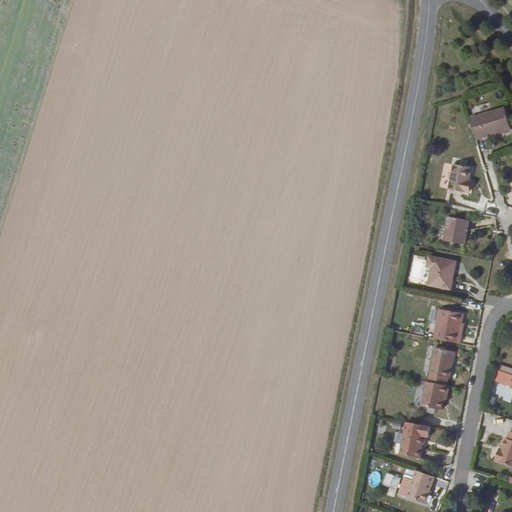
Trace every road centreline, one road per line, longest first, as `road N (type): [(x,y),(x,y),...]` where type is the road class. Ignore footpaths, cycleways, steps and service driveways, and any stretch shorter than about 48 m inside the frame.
road 1 (tertiary): [(342,511),(430,0)]
road 2 (residential): [(511,303),(490,327),(461,478),(462,511)]
